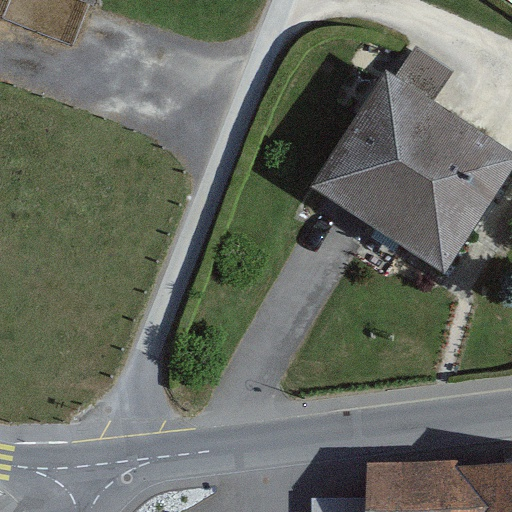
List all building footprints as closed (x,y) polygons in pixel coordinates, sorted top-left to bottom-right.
[(103,0),(71,0),(89,7),(99,11),(103,0)] [(451,72),(417,50),(398,79),(432,101),(451,72)] [(398,79),(387,71),(358,115),(311,186),(346,209),(444,273),(511,169),(511,152),(432,101),(398,79)] [(511,511),(511,467),(367,471),(368,496),(368,511),(511,511)] [(368,511),(368,496),(312,497),(312,511),(368,511)]
